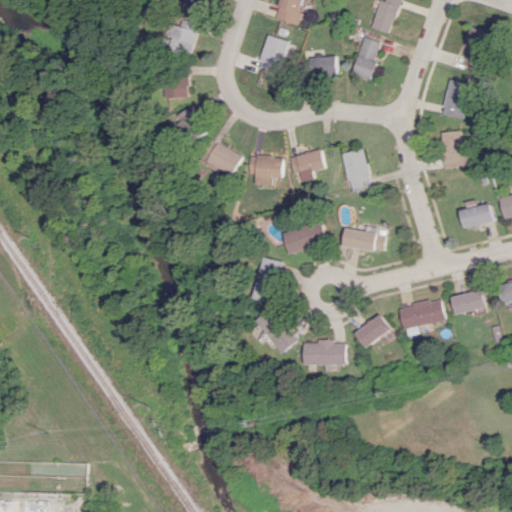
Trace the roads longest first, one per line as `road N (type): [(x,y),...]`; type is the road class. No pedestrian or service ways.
road 1 (residential): [(439,267),(406,119),(444,0)]
road 2 (residential): [(406,119),(340,110),(274,121),(241,110),(221,66)]
road 3 (residential): [(349,289),(511,249)]
road 4 (residential): [(342,280),(346,309),(318,311),(318,281),(342,280)]
